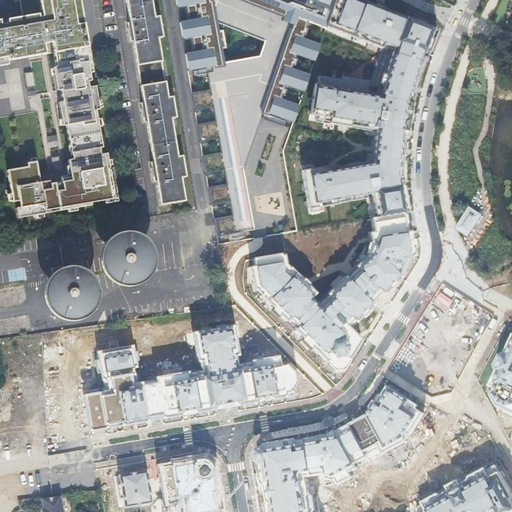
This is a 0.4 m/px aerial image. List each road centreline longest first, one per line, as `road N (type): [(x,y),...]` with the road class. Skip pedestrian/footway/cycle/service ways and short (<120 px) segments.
road 1 (residential): [(229,432),(336,402),(368,371),(433,270),(428,125),(463,21)]
road 2 (residential): [(36,461),(229,432)]
road 3 (unknown): [(379,354),(491,422),(511,456)]
